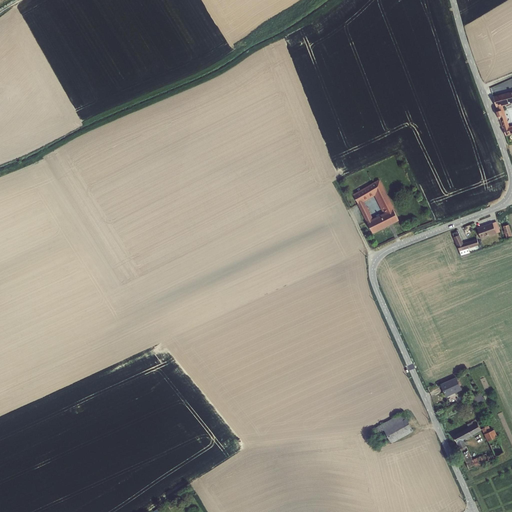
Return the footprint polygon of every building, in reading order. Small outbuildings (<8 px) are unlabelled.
[(511,90),(494,95),(503,135),(511,133),(511,90)] [(372,233),(400,221),(382,179),(354,192),(372,233)] [(478,228),(482,239),(501,231),(497,220),(478,228)] [(478,238),(463,242),(460,230),(454,232),(460,255),(475,251),(474,246),(480,245),(478,238)] [(441,383),(446,396),(463,390),(457,376),(441,383)] [(385,429),(392,443),(414,431),(405,413),(376,427),(379,432),(385,429)] [(467,424),(469,427),(454,435),(461,449),(467,446),(464,439),(482,430),(477,419),(467,424)] [(499,436),(495,428),(492,430),(490,425),(482,428),(489,441),(499,436)] [(464,453),(469,469),(486,462),(484,455),(472,459),(470,451),(464,453)]
